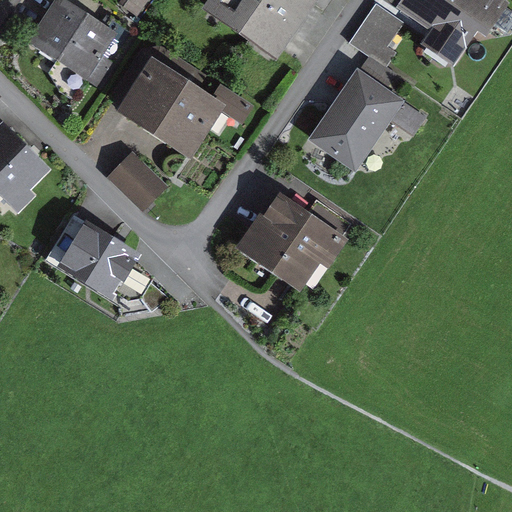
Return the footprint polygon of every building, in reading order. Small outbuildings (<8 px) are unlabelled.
[(120,25),(76,0),(57,0),(35,39),(93,72),(120,25)] [(274,58),(309,6),(301,0),(217,0),(209,14),(274,58)] [(511,0),(405,0),(405,2),(438,25),(429,38),(463,61),(477,40),(492,30),(511,0)] [(208,68),(163,38),(143,44),(114,88),(124,94),(117,105),(198,157),(225,115),(245,128),(261,103),(223,79),(217,87),(202,77),(208,68)] [(314,133),(360,164),(394,115),(418,131),(432,110),(362,63),(314,133)] [(54,164),(7,115),(0,121),(0,191),(19,211),(41,190),(34,183),(54,164)] [(148,202),(169,181),(134,147),(113,168),(148,202)] [(353,233),(281,183),(241,240),(312,290),(353,233)] [(147,294),(158,275),(139,256),(145,246),(120,231),(116,238),(88,222),(66,258),(93,274),(89,278),(126,302),(124,310),(143,309),(147,294)]
